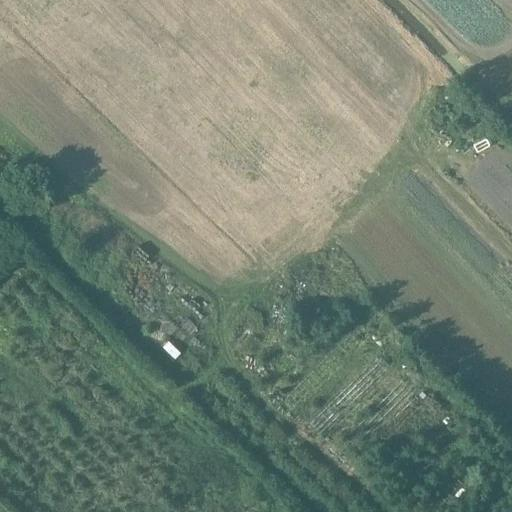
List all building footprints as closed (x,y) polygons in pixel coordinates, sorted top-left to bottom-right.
[(459,0),(451,0),(447,4),(459,18),(468,10),(459,0)] [(511,38),(503,47),(511,55),(511,38)] [(170,340),(161,345),(169,360),(179,354),(170,340)] [(324,450),(339,464),(412,386),(397,372),(324,450)] [(367,491),(438,415),(412,391),(342,467),(367,491)] [(386,511),(388,511),(466,445),(450,427),(372,495),(386,511)]
